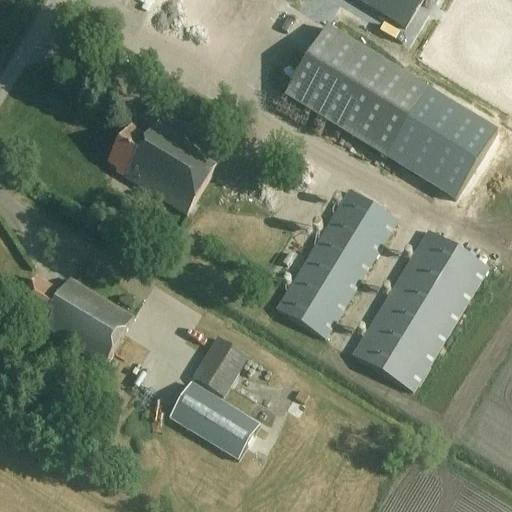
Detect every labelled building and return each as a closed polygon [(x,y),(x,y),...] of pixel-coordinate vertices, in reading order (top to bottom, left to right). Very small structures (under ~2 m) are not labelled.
[(246,35),(262,6),(251,0),(242,0),(228,25),(246,35)] [(346,0),(402,33),(421,0),(346,0)] [(282,102),(386,164),(427,95),(323,33),(282,102)] [(222,162),(158,124),(149,139),(132,129),(109,166),(118,172),(116,175),(187,219),(222,162)] [(305,182),(293,190),(309,216),(331,203),(320,187),(311,192),(305,182)] [(326,346),(398,226),(347,196),(276,315),(326,346)] [(413,399),(489,275),(427,237),(351,361),(413,399)] [(134,321),(70,282),(61,297),(37,282),(19,313),(34,322),(32,326),(104,370),(134,321)] [(201,372),(194,382),(202,387),(203,388),(214,394),(224,401),(231,390),(248,363),(248,362),(220,345),(218,344),(212,354),(201,370),(201,372)] [(243,465),(264,430),(222,404),(212,398),(201,391),(200,391),(192,386),(170,421),(171,422),(178,426),(179,427),(190,433),(201,440),(243,465)]
